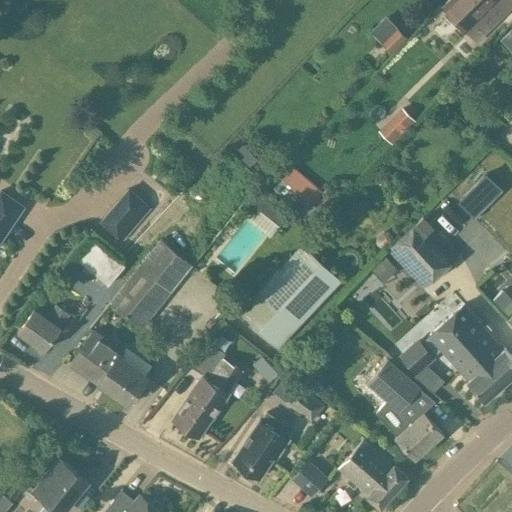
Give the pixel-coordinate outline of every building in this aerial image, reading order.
[(451,41),(464,55),(499,21),(511,8),(511,0),(449,0),(443,7),(464,28),(451,41)] [(380,42),(392,54),(408,38),(396,26),(380,42)] [(400,106),(375,129),(389,143),(413,120),(400,106)] [(272,190),(316,229),(343,198),(328,185),(322,192),(293,166),(272,190)] [(246,198),(279,225),(290,211),(258,184),(246,198)] [(99,221),(123,241),(152,207),(129,187),(99,221)] [(0,242),(23,209),(0,193),(0,242)] [(387,249),(422,288),(470,245),(448,221),(444,225),(433,213),(427,219),(424,216),(387,249)] [(125,265),(93,238),(85,248),(116,275),(125,265)] [(109,302),(141,328),(192,265),(160,239),(109,302)] [(239,311),(278,348),(341,280),(302,244),(239,311)] [(17,332),(44,351),(61,327),(70,314),(56,303),(46,317),(34,308),(17,332)] [(467,380),(485,400),(511,375),(511,357),(503,347),(502,348),(463,304),(429,335),(468,379),(467,380)] [(72,361),(100,381),(119,356),(121,352),(93,332),(72,361)] [(421,342),(403,358),(417,373),(434,357),(421,342)] [(172,419),(198,437),(229,392),(226,390),(240,370),(222,358),(225,353),(212,344),(191,367),(202,374),(172,419)] [(136,390),(146,376),(119,356),(100,381),(99,382),(127,402),(129,399),(133,402),(140,393),(136,390)] [(387,359),(367,382),(386,400),(375,412),(396,436),(414,457),(442,432),(424,411),(412,422),(401,410),(420,387),(387,359)] [(285,402),(311,421),(325,404),(299,384),(285,402)] [(260,421),(259,420),(233,460),(247,469),(245,472),(254,479),(256,476),(259,477),(272,457),(273,458),(275,458),(288,439),(276,431),(281,423),(266,412),(260,421)] [(366,496),(380,509),(407,477),(393,465),(392,467),(361,440),(337,468),(368,494),(366,496)] [(62,511),(87,481),(59,458),(34,491),(47,501),(39,511),(62,511)] [(290,478),(311,497),(327,479),(306,460),(290,478)] [(4,496),(12,502),(25,484),(17,478),(4,496)] [(103,511),(161,511),(163,504),(156,499),(149,503),(139,496),(126,511),(106,511),(104,511),(103,511)]
